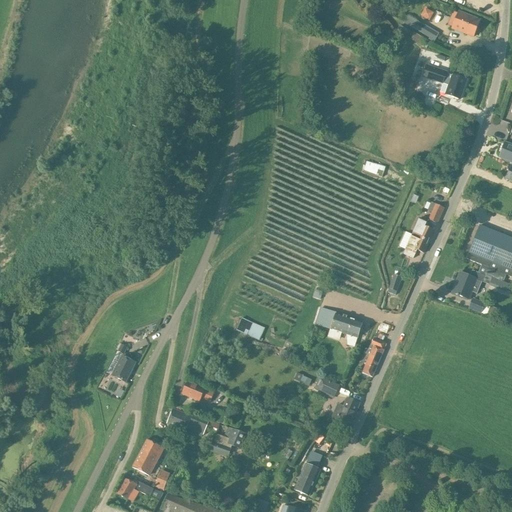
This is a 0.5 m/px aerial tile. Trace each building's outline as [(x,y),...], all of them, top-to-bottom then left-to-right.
[(427,7),(422,16),(431,21),(436,13),(427,7)] [(458,13),(453,11),(448,25),(453,28),(452,29),(473,37),(480,21),(459,12),(458,13)] [(440,34),(408,15),(403,23),(429,38),(428,39),(435,43),(440,34)] [(411,32),(400,25),(396,33),(407,39),(411,32)] [(428,41),(414,32),(410,39),(424,48),(428,41)] [(447,73),(432,68),(428,79),(443,84),(444,82),(450,84),(446,95),(460,100),(466,80),(452,76),(452,77),(446,76),(447,73)] [(511,145),(506,143),(500,158),(511,162),(511,145)] [(367,161),(364,171),(381,176),(384,166),(367,161)] [(437,224),(444,208),(443,208),(444,206),(439,204),(438,206),(435,204),(428,220),(437,224)] [(412,235),(429,242),(434,231),(425,227),(427,222),(419,218),(412,235)] [(482,265),(479,273),(473,271),(470,277),(461,273),(457,281),(458,282),(454,293),(469,300),(472,292),(477,294),(485,275),(503,282),(506,275),(511,277),(511,238),(480,225),(466,259),(482,265)] [(429,242),(412,235),(411,237),(413,238),(405,255),(413,259),(417,251),(424,254),(429,242)] [(397,292),(402,278),(394,275),(389,289),(390,290),(389,294),(396,296),(397,292)] [(316,290),(313,297),(320,300),(323,292),(316,290)] [(468,309),(481,314),(482,313),(487,316),(490,307),(485,305),(485,304),(473,299),(468,309)] [(347,345),(355,348),(363,322),(337,314),(321,309),(319,316),(316,325),(330,329),(327,337),(339,341),(342,333),(347,335),(347,345)] [(237,330),(248,335),(254,322),(243,317),(237,330)] [(379,324),(377,329),(380,330),(385,332),(388,325),(383,323),(382,325),(379,324)] [(254,324),(249,335),(255,338),(260,327),(254,324)] [(385,343),(374,338),(371,345),(367,354),(370,355),(362,373),(372,378),(384,351),(382,350),(385,343)] [(122,345),(119,343),(116,350),(118,351),(118,352),(124,355),(128,347),(122,344),(122,345)] [(285,358),(287,354),(288,352),(282,350),(281,352),(280,356),(285,358)] [(135,363),(122,356),(112,376),(125,382),(135,363)] [(298,373),(295,380),(309,387),(313,379),(298,373)] [(340,386),(320,376),(314,388),(326,394),(326,396),(334,399),(340,386)] [(214,393),(187,381),(182,394),(200,402),(201,398),(210,402),(214,393)] [(360,404),(347,398),(343,406),(338,404),(332,418),(350,426),(360,404)] [(208,423),(173,409),(167,424),(186,431),(187,429),(204,435),(208,423)] [(223,413),(215,410),(211,421),(214,422),(220,424),(223,413)] [(247,435),(228,427),(224,437),(217,434),(210,451),(228,458),(233,446),(241,449),(247,435)] [(164,448),(147,439),(132,468),(149,476),(164,448)] [(265,445),(263,451),(271,454),(273,447),(265,445)] [(323,457),(308,450),(299,467),(296,473),(300,474),(303,466),(304,466),(305,464),(306,464),(295,490),(309,496),(320,471),(317,469),(323,457)] [(159,477),(155,487),(163,491),(167,481),(159,477)] [(132,482),(125,478),(117,493),(133,502),(138,492),(139,492),(150,498),(150,497),(159,501),(162,495),(133,479),(132,482)] [(161,510),(164,511),(224,511),(168,494),(161,510)] [(410,511),(417,496),(411,494),(404,511),(405,511),(410,511)]
